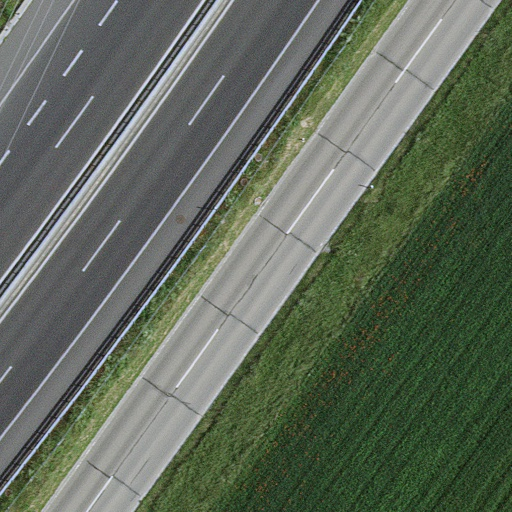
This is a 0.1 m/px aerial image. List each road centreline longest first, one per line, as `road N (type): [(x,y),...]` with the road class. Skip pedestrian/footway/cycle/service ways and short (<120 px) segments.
road 1 (primary): [(455,0),(87,511)]
road 2 (motorway): [(0,380),(276,0)]
road 3 (motorway): [(160,0),(0,222)]
